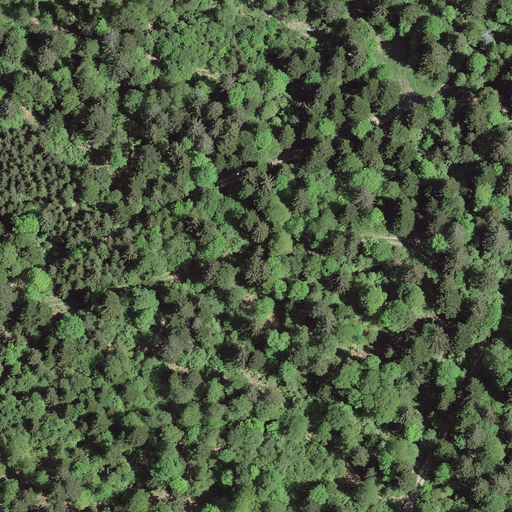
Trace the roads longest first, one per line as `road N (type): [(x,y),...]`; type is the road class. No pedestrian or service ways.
road 1 (track): [(412,498),(413,455),(457,296),(440,262),(417,244),(298,241),(0,323)]
road 2 (track): [(511,98),(439,101),(351,127),(0,292)]
road 3 (track): [(417,244),(421,167),(439,101),(511,33)]
road 4 (track): [(408,511),(511,296)]
